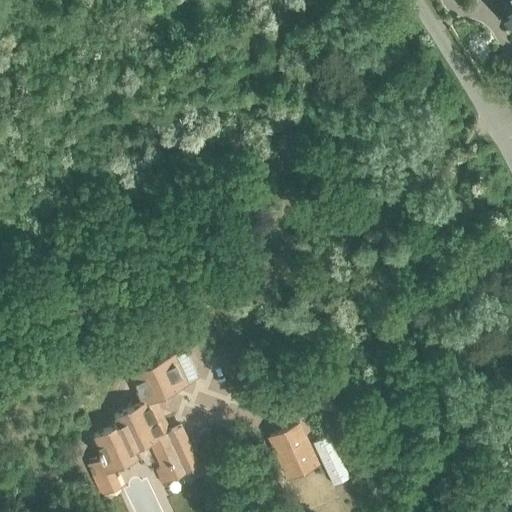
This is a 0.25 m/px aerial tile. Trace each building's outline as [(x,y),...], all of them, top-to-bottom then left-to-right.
[(511,0),(502,0),(496,4),(509,26),(511,23),(511,0)] [(220,274),(190,289),(199,309),(229,294),(220,274)] [(100,458),(87,464),(97,485),(101,494),(118,486),(114,477),(110,469),(136,457),(133,448),(150,440),(162,466),(156,468),(158,472),(174,464),(179,475),(198,466),(192,453),(180,425),(166,431),(151,398),(171,389),(183,384),(197,378),(184,348),(169,355),(129,373),(142,402),(112,415),(116,424),(93,435),(99,449),(97,451),(100,458)] [(287,478),(316,465),(297,423),(268,436),(287,478)] [(333,482),(350,475),(331,432),(314,439),(333,482)]
